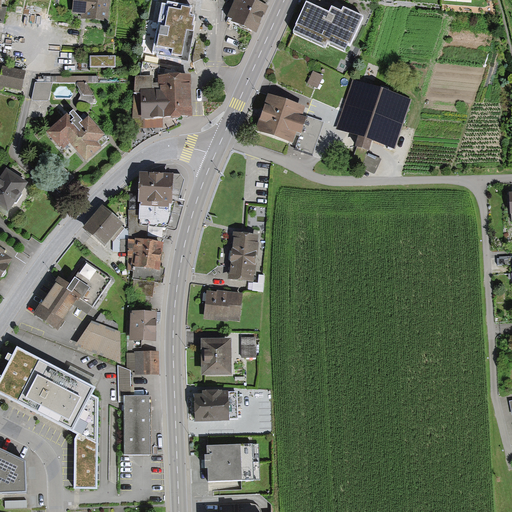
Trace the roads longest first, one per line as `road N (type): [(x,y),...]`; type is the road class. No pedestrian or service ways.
road 1 (primary): [(180,511),(174,305),(188,229),(217,147)]
road 2 (tertiary): [(0,326),(124,168),(159,152),(217,147)]
road 3 (residential): [(482,178),(494,391),(507,451)]
road 4 (residential): [(482,178),(329,181),(255,149),(217,147)]
road 5 (primary): [(217,147),(284,0)]
road 6 (unknown): [(0,33),(27,37),(36,62),(67,64),(76,58),(82,26),(103,27)]
